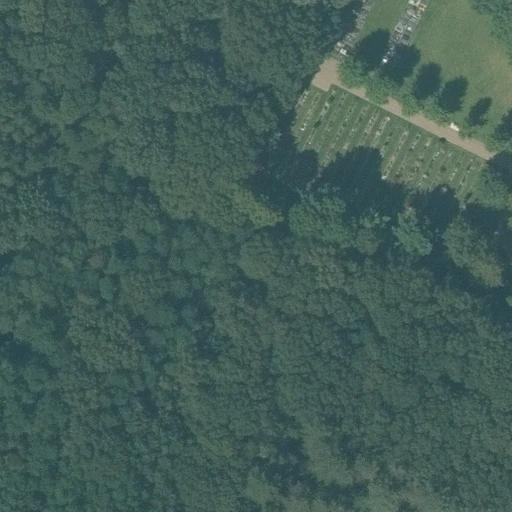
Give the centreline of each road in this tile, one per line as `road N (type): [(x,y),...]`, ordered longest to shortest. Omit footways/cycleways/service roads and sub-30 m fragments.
road 1 (unclassified): [(33,511),(276,0)]
road 2 (track): [(174,205),(416,264),(511,319)]
